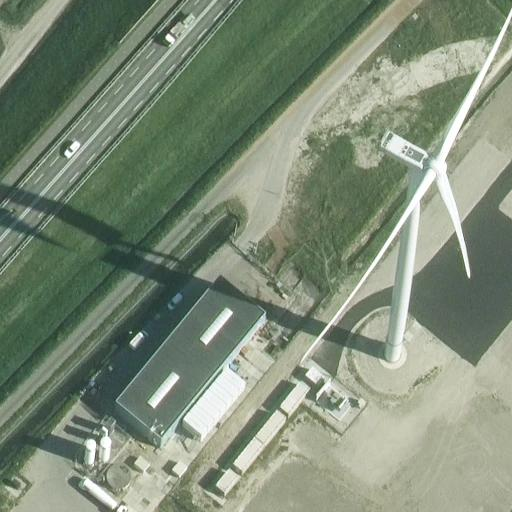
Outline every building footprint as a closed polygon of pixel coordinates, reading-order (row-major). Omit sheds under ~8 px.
[(218,287),(114,413),(160,451),(264,325),(218,287)] [(387,359),(387,364),(387,369),(389,374),(391,379),(393,383),(397,386),(400,388),(403,390),(407,392),(412,393),(420,394),(427,392),(432,389),(435,388),(437,386),(440,382),(443,378),(444,375),(446,371),(446,367),(447,363),(446,360),(445,355),(444,352),(442,348),(440,345),(437,342),(434,339),(431,337),(428,336),(425,335),(421,334),(418,334),(414,334),(411,334),(407,335),(404,337),(401,338),(399,339),(396,342),(393,345),(390,350),(388,354),(387,359)] [(477,415),(462,429),(469,436),(484,422),(477,415)] [(139,461),(133,469),(142,476),(148,469),(139,461)] [(105,480),(105,481),(105,482),(105,483),(105,484),(106,485),(106,486),(107,487),(107,488),(108,489),(109,490),(110,491),(111,491),(112,492),(113,493),(114,493),(116,493),(117,494),(119,494),(120,493),(121,493),(123,492),(124,492),(125,491),(126,490),(127,489),(128,488),(128,487),(129,486),(129,485),(129,484),(130,483),(130,481),(130,480),(129,479),(129,478),(129,477),(128,476),(128,475),(127,474),(127,473),(126,472),(125,471),(124,471),(123,470),(122,470),(121,470),(120,469),(119,469),(118,469),(117,469),(115,469),(113,469),(112,470),(111,471),(110,471),(109,472),(108,473),(107,474),(106,476),(106,477),(106,478),(105,479),(105,480)]
